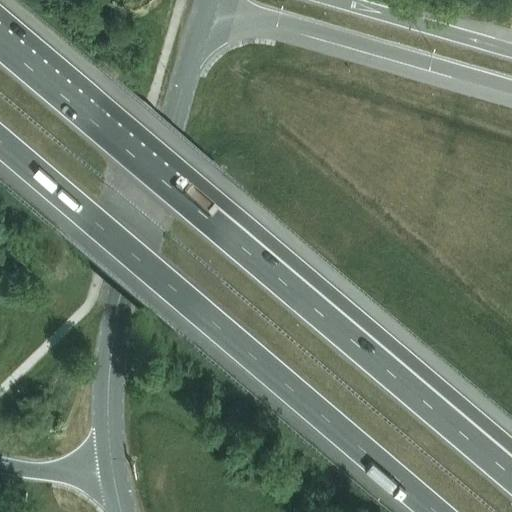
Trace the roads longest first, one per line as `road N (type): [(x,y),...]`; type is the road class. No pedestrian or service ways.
road 1 (motorway): [(0,151),(429,511)]
road 2 (motorway): [(425,405),(0,45)]
road 3 (primary): [(112,469),(113,311),(205,4)]
road 4 (motorway): [(205,4),(511,94)]
road 5 (motorway): [(511,52),(330,0)]
